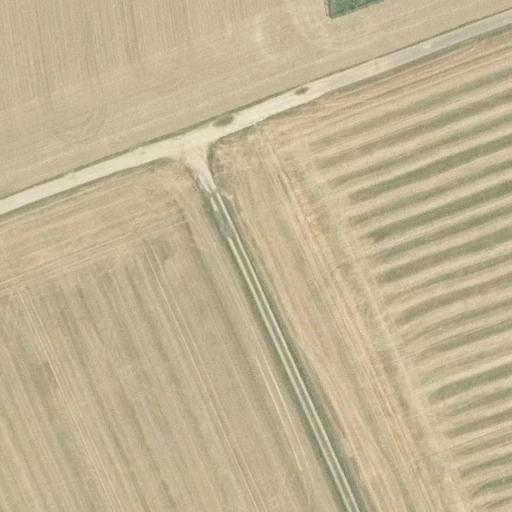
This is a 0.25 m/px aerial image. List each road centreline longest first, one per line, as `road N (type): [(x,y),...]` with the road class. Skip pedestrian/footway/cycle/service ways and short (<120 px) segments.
road 1 (track): [(511,15),(0,204)]
road 2 (track): [(192,133),(359,511)]
